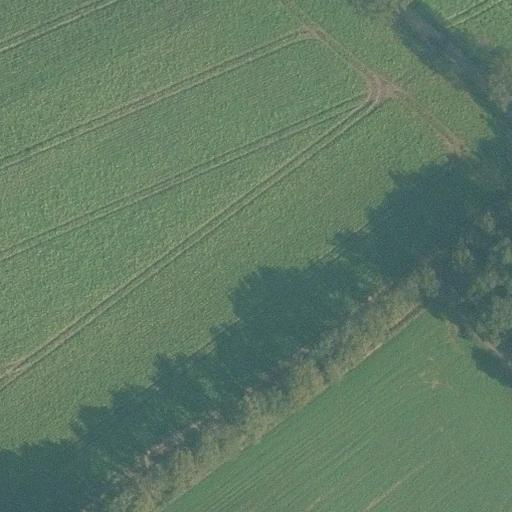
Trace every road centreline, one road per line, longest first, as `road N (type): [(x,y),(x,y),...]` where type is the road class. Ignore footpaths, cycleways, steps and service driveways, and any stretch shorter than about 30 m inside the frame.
road 1 (track): [(99,511),(434,267)]
road 2 (track): [(511,117),(373,0)]
road 3 (track): [(511,375),(434,267)]
